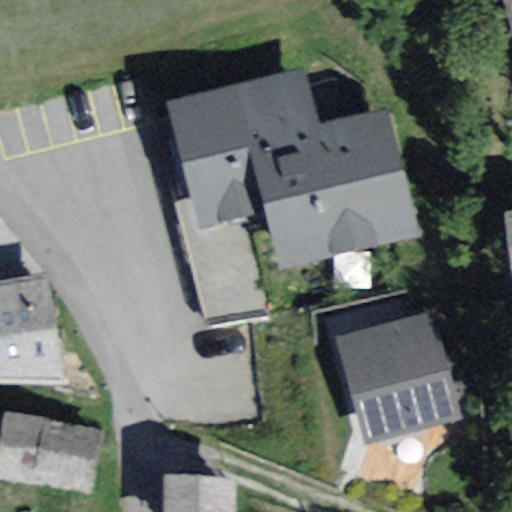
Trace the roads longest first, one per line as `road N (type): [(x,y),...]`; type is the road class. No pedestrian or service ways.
road 1 (track): [(122,420),(98,354),(41,256),(0,212)]
road 2 (track): [(326,511),(132,449),(122,420)]
